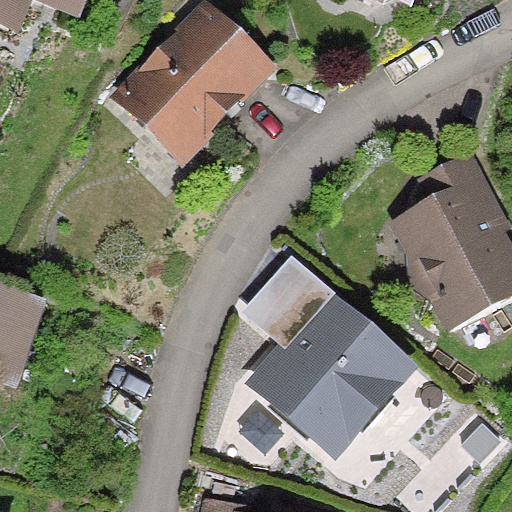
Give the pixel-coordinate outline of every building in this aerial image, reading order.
[(86,0),(0,0),(0,23),(20,32),(33,0),(39,0),(79,17),(86,0)] [(208,0),(203,0),(111,96),(183,166),(278,67),(208,0)] [(429,199),(386,221),(445,334),(511,299),(511,245),(504,230),(510,227),(472,152),(419,180),(429,199)] [(243,312),(278,343),(286,349),(335,293),(292,256),(243,312)] [(0,383),(16,389),(49,299),(0,281),(0,383)] [(419,366),(335,293),(286,349),(278,343),(245,382),(337,461),(419,366)] [(202,511),(234,511),(235,510),(245,511),(246,505),(205,498),(202,511)]
